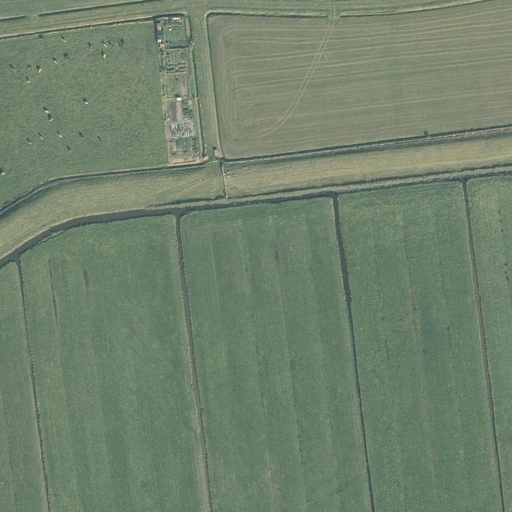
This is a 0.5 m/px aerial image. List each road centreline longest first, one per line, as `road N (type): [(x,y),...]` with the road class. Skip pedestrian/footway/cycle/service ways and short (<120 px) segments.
road 1 (track): [(194,2),(425,0)]
road 2 (track): [(0,30),(194,2)]
road 3 (track): [(194,2),(214,160)]
